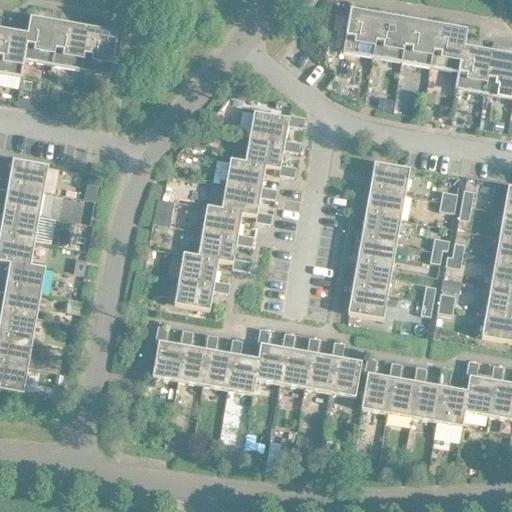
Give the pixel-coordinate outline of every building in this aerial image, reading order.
[(347,51),(376,57),(384,13),(375,12),(374,16),(368,15),(369,10),(354,8),(347,51)] [(376,57),(405,62),(413,18),(404,17),(403,21),(397,20),(397,16),(384,13),(376,57)] [(34,16),(31,33),(32,33),(27,59),(28,59),(56,64),(63,21),(55,20),(54,24),(47,23),(48,19),(34,16)] [(405,62),(434,67),(441,23),(433,22),(432,27),(425,25),(426,21),(413,18),(405,62)] [(77,24),(63,21),(56,64),(85,69),(92,26),(84,25),(83,29),(76,28),(77,24)] [(434,67),(462,72),(467,45),(468,45),(471,29),(462,27),(461,32),(454,30),(455,26),(441,23),(434,67)] [(106,29),(92,26),(85,69),(114,75),(122,31),(112,30),(111,35),(105,33),(106,29)] [(3,28),(0,43),(0,71),(25,76),(28,59),(27,59),(32,33),(31,33),(23,31),(22,36),(16,35),(17,30),(3,28)] [(459,88),(488,93),(496,50),(488,49),(487,53),(480,52),(481,47),(468,45),(467,45),(462,72),(459,88)] [(488,93),(511,97),(511,57),(509,57),(510,53),(496,50),(488,93)] [(383,97),(381,106),(395,110),(397,101),(383,97)] [(21,98),(20,107),(34,109),(35,100),(21,98)] [(444,106),(442,116),(452,118),(454,107),(444,106)] [(258,112),(253,138),(288,144),(289,140),(291,125),(306,128),(308,118),(293,115),(292,118),(258,112)] [(499,121),(498,130),(507,131),(508,122),(499,121)] [(253,138),(249,161),(249,162),(269,166),(269,167),(283,169),(284,164),(284,165),(287,150),(302,153),(304,143),(289,140),(288,144),(253,138)] [(378,163),(373,188),(409,195),(413,169),(404,167),(405,157),(391,154),(389,165),(378,163)] [(0,187),(11,189),(12,185),(47,191),(52,166),(16,159),(13,179),(0,177),(0,187)] [(234,159),(229,185),(265,191),(265,187),(269,167),(269,166),(249,162),(249,161),(234,159)] [(284,164),(283,169),(282,174),(298,177),(299,167),(284,165),(284,164)] [(92,174),(91,183),(104,186),(106,177),(92,174)] [(0,213),(7,214),(7,210),(43,216),(47,191),(12,185),(11,189),(9,204),(0,202),(0,213)] [(229,185),(225,209),(225,210),(245,213),(245,214),(259,217),(260,212),(261,212),(263,197),(278,200),(280,190),(265,187),(265,191),(229,185)] [(373,188),(369,213),(404,219),(409,195),(373,188)] [(467,190),(465,205),(474,206),(477,192),(467,190)] [(446,191),(444,201),(459,204),(460,194),(446,191)] [(160,198),(156,224),(173,227),(178,202),(160,198)] [(459,204),(444,201),(442,211),(457,213),(459,204)] [(474,206),(465,205),(462,219),(472,221),(474,206)] [(210,206),(206,232),(241,238),(242,234),(245,214),(245,213),(225,210),(225,209),(210,206)] [(0,238),(2,239),(3,235),(38,241),(43,216),(7,210),(7,214),(4,229),(0,228),(0,238)] [(260,212),(259,217),(260,217),(259,222),(274,224),(276,214),(261,212),(260,212)] [(511,213),(507,212),(503,237),(511,238),(511,213)] [(369,213),(364,238),(400,244),(404,219),(369,213)] [(206,232),(202,256),(222,260),(222,261),(236,263),(237,258),(240,244),(255,246),(257,236),(242,234),(241,238),(206,232)] [(0,260),(13,263),(14,262),(34,266),(34,265),(38,241),(3,235),(2,239),(0,254),(0,253),(0,260)] [(511,238),(503,237),(498,262),(511,264),(511,238)] [(364,238),(360,263),(395,269),(400,244),(364,238)] [(438,238),(436,248),(445,249),(450,250),(452,241),(438,238)] [(458,243),(455,257),(465,259),(468,245),(458,243)] [(445,249),(436,248),(433,262),(443,264),(445,249)] [(187,253),(182,279),(217,285),(218,280),(222,261),(222,260),(202,256),(187,253)] [(465,259),(455,257),(450,256),(449,266),(463,269),(465,259)] [(237,258),(236,263),(235,268),(250,271),(252,261),(237,258)] [(0,289),(8,291),(9,287),(44,293),(49,268),(34,265),(34,266),(14,262),(13,263),(10,281),(0,279),(0,289)] [(511,264),(498,262),(494,287),(511,289),(511,264)] [(360,263),(356,288),(391,294),(395,269),(360,263)] [(217,285),(182,279),(178,304),(213,310),(216,291),(231,293),(233,283),(218,280),(217,285)] [(446,279),(444,290),(461,293),(462,282),(446,279)] [(429,286),(426,300),(436,302),(439,288),(429,286)] [(0,315),(4,316),(5,312),(40,318),(44,293),(9,287),(8,291),(6,306),(0,304),(0,315)] [(511,289),(494,287),(489,311),(511,315),(511,289)] [(391,294),(356,288),(351,313),(386,320),(391,294)] [(444,294),(442,303),(457,306),(458,296),(444,294)] [(436,302),(426,300),(424,315),(434,316),(436,302)] [(457,306),(442,303),(440,313),(455,315),(457,306)] [(511,315),(489,311),(485,337),(511,341),(511,315)] [(0,338),(0,337),(36,343),(40,318),(5,312),(4,316),(1,331),(0,330),(0,338)] [(155,377),(181,381),(187,346),(183,345),(168,343),(171,328),(161,326),(158,341),(161,342),(155,377)] [(259,380),(283,384),(289,349),(285,348),(270,345),(273,330),(263,328),(260,344),(263,344),(261,359),(262,359),(258,380),(259,380)] [(181,381),(206,386),(212,350),(208,350),(193,347),(196,332),(186,330),(183,345),(187,346),(181,381)] [(283,384),(308,388),(314,353),(310,352),(295,350),(298,335),(288,333),(285,348),(289,349),(283,384)] [(206,386),(231,390),(237,355),(233,354),(218,351),(221,336),(210,334),(208,350),(212,350),(206,386)] [(0,362),(31,368),(36,343),(0,337),(0,338),(0,362)] [(308,388),(333,393),(339,357),(335,357),(320,354),(322,339),(312,337),(310,352),(314,353),(308,388)] [(256,394),(259,380),(258,380),(262,359),(261,359),(243,356),(245,341),(235,339),(233,354),(237,355),(231,390),(256,394)] [(339,357),(333,393),(358,397),(365,362),(345,358),(347,343),(337,342),(335,357),(339,357)] [(364,409),(390,413),(396,378),(392,378),(377,375),(380,360),(370,358),(367,373),(371,374),(364,409)] [(467,412),(468,412),(492,416),(498,381),(494,380),(479,378),(482,363),(472,361),(466,391),(470,392),(467,412)] [(0,362),(0,388),(27,393),(31,368),(0,362)] [(390,413),(415,418),(421,383),(417,382),(402,379),(405,364),(395,362),(392,378),(396,378),(390,413)] [(492,416),(511,419),(511,383),(504,382),(506,367),(496,365),(494,380),(498,381),(492,416)] [(415,418),(439,422),(446,387),(442,386),(427,384),(430,369),(419,367),(417,382),(421,383),(415,418)] [(463,438),(468,412),(467,412),(470,392),(466,391),(452,388),(454,373),(444,371),(442,386),(446,387),(439,422),(437,433),(463,438)] [(189,434),(186,448),(195,450),(197,435),(189,434)] [(258,443),(257,453),(266,454),(268,444),(258,443)] [(307,450),(305,461),(320,463),(321,452),(307,450)] [(270,465),(269,468),(281,470),(281,466),(283,457),(271,455),(270,465)] [(369,464),(367,474),(381,476),(382,467),(369,464)] [(450,465),(450,474),(458,474),(459,465),(450,465)]
